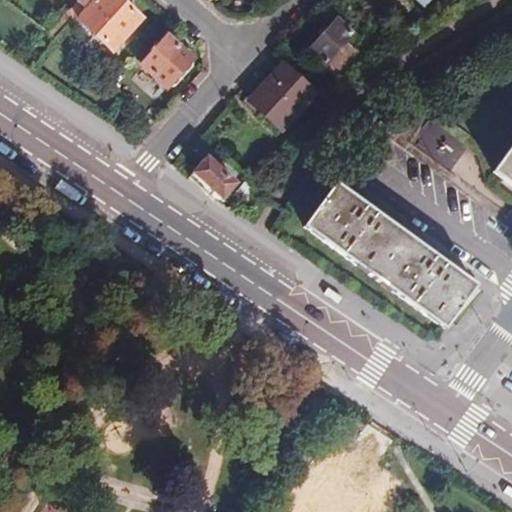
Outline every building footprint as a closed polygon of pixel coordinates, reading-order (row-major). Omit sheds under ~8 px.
[(77,0),(77,1),(87,10),(96,0),(77,0)] [(96,0),(87,10),(78,20),(113,51),(142,20),(119,0),(96,0)] [(336,21),(308,51),(338,76),(357,55),(344,44),(352,34),(336,21)] [(169,38),(142,67),(167,89),(193,59),(169,38)] [(282,67),(248,104),(279,132),(313,95),(282,67)] [(393,141),(398,134),(406,122),(389,110),(376,128),(381,132),(393,141)] [(405,142),(450,173),(469,147),(423,115),(405,142)] [(511,148),(493,174),(511,187),(511,148)] [(190,178),(209,197),(215,192),(222,199),(234,185),(207,160),(190,178)] [(258,209),(267,198),(247,180),(237,191),(258,209)] [(476,286),(341,187),(336,184),(304,226),(445,329),(476,286)]
